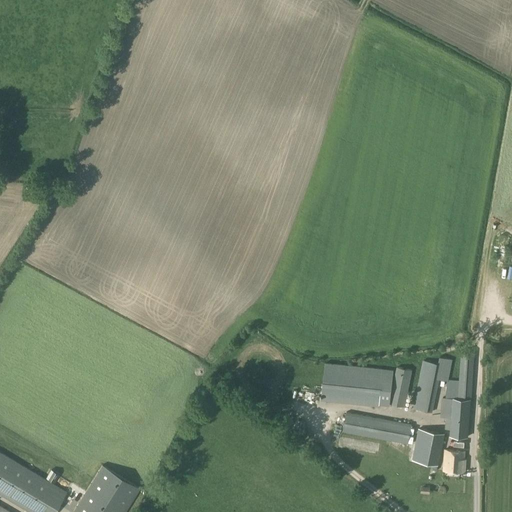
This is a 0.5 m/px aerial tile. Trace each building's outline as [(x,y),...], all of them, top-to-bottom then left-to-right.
[(447,381),(447,394),(459,394),(458,399),(471,400),(475,352),(461,351),(459,382),(448,381),(447,381)] [(424,361),(414,408),(432,412),(439,379),(448,381),(452,360),(440,358),(439,363),(424,361)] [(325,363),(321,401),(380,407),(381,393),(391,394),(393,394),(394,383),(394,370),(325,363)] [(391,394),(389,403),(405,406),(413,370),(397,367),(394,383),(393,394),(391,394)] [(443,398),(441,418),(446,418),(445,429),(451,429),(453,398),(443,398)] [(458,399),(453,398),(451,429),(450,436),(468,437),(471,400),(458,399)] [(347,412),(343,431),(408,444),(412,424),(347,412)] [(432,463),(439,464),(439,465),(441,453),(437,452),(442,433),(419,429),(412,460),(432,463)] [(445,450),(444,470),(466,471),(467,460),(464,460),(465,451),(445,450)] [(0,494),(30,511),(54,511),(66,491),(0,453),(0,494)] [(72,511),(125,511),(141,488),(102,465),(72,511)]
